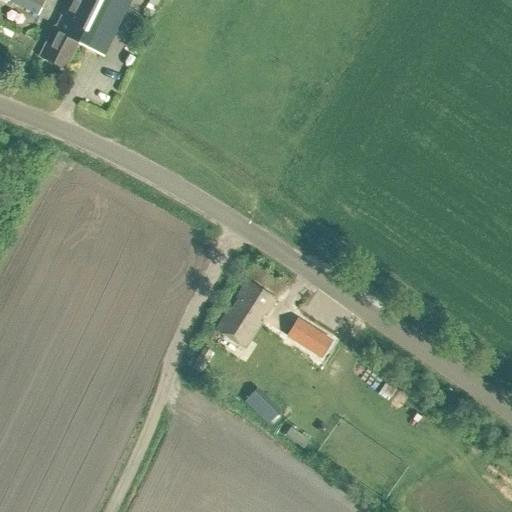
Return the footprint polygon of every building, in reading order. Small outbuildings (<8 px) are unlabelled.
[(38,16),(45,0),(44,0),(9,0),(8,2),(38,16)] [(104,57),(132,0),(67,0),(39,57),(65,70),(78,44),(104,57)] [(265,316),(275,299),(246,281),(235,299),(237,300),(231,310),(229,309),(216,330),(245,348),(261,323),(258,321),(262,314),(265,316)] [(333,340),(299,319),(287,336),(322,358),(333,340)] [(196,357),(205,362),(211,352),(203,347),(196,357)] [(267,425),(278,413),(254,390),(244,401),(267,425)]
